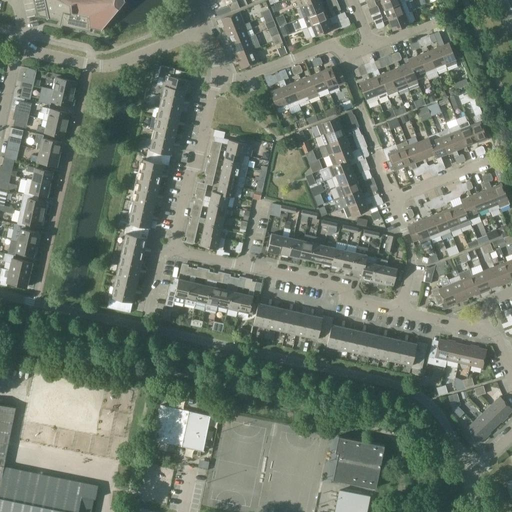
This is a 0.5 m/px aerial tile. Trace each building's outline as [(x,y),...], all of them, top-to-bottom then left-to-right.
[(33,0),(37,16),(46,18),(47,20),(49,18),(62,22),(62,25),(89,31),(90,28),(101,30),(108,21),(121,5),(125,0),(124,0),(33,0)] [(317,0),(299,7),(303,17),(324,9),(320,0),(317,0)] [(380,0),(385,10),(401,3),(405,1),(404,0),(380,0)] [(385,10),(389,20),(409,12),(405,1),(401,3),(385,10)] [(281,4),(272,7),(274,13),(283,9),(281,4)] [(303,17),(307,27),(328,19),(324,9),(303,17)] [(221,19),(226,32),(244,25),(239,12),(221,19)] [(345,12),(341,14),(334,17),(328,19),(307,27),(311,38),(332,30),(330,25),(346,19),(346,17),(345,12)] [(409,12),(389,20),(393,30),(414,22),(409,12)] [(276,18),(279,27),(286,24),(283,15),(276,18)] [(269,29),(276,26),(274,20),(267,23),(269,29)] [(226,32),(231,44),(249,37),(244,25),(226,32)] [(234,51),(236,56),(254,49),(249,37),(231,44),(232,46),(230,47),(232,52),(234,51)] [(449,43),(438,47),(447,68),(457,64),(449,43)] [(280,56),(287,53),(284,47),(278,50),(280,56)] [(438,47),(428,51),(437,72),(447,68),(438,47)] [(254,49),(236,56),(241,69),(259,62),(254,49)] [(428,51),(418,55),(425,71),(427,76),(437,72),(428,51)] [(408,59),(409,63),(410,63),(417,80),(427,76),(425,71),(418,55),(408,59)] [(374,77),(370,79),(378,100),(388,96),(380,75),(377,69),(374,62),(373,58),(370,59),(369,61),(373,70),(372,71),(374,77)] [(410,63),(409,63),(400,67),(408,88),(418,83),(417,80),(410,63)] [(162,87),(164,87),(185,92),(189,93),(191,81),(173,77),(175,69),(161,66),(158,77),(164,78),(162,87)] [(321,71),(329,92),(339,88),(338,86),(346,83),(339,67),(332,70),(331,67),(321,71)] [(400,67),(390,71),(398,92),(408,88),(400,67)] [(317,92),(327,88),(329,92),(321,71),(311,75),(317,92)] [(380,75),(388,96),(398,92),(390,71),(380,75)] [(307,96),(309,100),(319,96),(317,92),(311,75),(301,79),(307,96)] [(22,77),(21,82),(33,85),(35,79),(22,77)] [(56,77),(53,90),(73,94),(76,82),(56,77)] [(291,83),(299,104),(309,100),(307,96),(301,79),(291,83)] [(378,100),(370,79),(359,83),(367,104),(378,100)] [(283,80),(278,82),(280,87),(289,108),(299,104),(291,83),(286,85),(284,80),(283,80)] [(33,85),(21,82),(20,88),(32,91),(33,85)] [(164,87),(162,97),(189,103),(190,102),(183,100),(185,92),(164,87)] [(289,108),(280,87),(270,91),(278,112),(289,108)] [(71,106),(73,94),(53,90),(48,88),(46,96),(45,96),(43,103),(51,105),(51,102),(71,106)] [(428,96),(431,103),(436,101),(433,94),(428,96)] [(457,95),(450,97),(454,109),(462,107),(457,95)] [(162,97),(159,107),(181,112),(183,103),(189,105),(189,103),(162,97)] [(437,103),(427,107),(431,116),(441,112),(437,103)] [(16,106),(14,112),(29,116),(30,109),(16,106)] [(43,120),(47,121),(66,125),(69,113),(42,107),(41,112),(45,113),(43,120)] [(159,107),(157,118),(184,124),(185,123),(179,121),(181,112),(159,107)] [(326,111),(328,117),(336,114),(334,108),(326,111)] [(383,112),(387,120),(396,117),(392,109),(383,112)] [(316,125),(320,135),(325,133),(342,127),(340,122),(348,119),(347,118),(352,116),(353,114),(351,111),(338,116),(316,125)] [(29,116),(14,112),(13,119),(27,123),(29,116)] [(476,123),(470,125),(476,142),(481,140),(482,142),(489,139),(486,132),(484,132),(480,122),(482,121),(479,114),(473,117),(476,123)] [(157,118),(154,128),(176,133),(178,124),(184,126),(184,124),(157,118)] [(66,125),(47,121),(46,128),(38,126),(36,131),(63,137),(66,125)] [(448,129),(450,133),(456,150),(466,146),(460,129),(458,125),(448,129)] [(470,125),(460,129),(466,146),(476,142),(470,125)] [(342,127),(325,133),(320,135),(324,145),(346,137),(352,134),(360,131),(358,128),(357,127),(352,129),(352,128),(344,131),(342,127)] [(154,128),(152,139),(180,145),(180,144),(174,142),(176,133),(154,128)] [(297,133),(300,141),(305,139),(302,131),(297,133)] [(458,155),(456,150),(450,133),(440,137),(446,154),(452,152),(454,158),(455,157),(458,155)] [(36,149),(40,150),(60,154),(62,142),(43,138),(44,135),(37,134),(35,142),(37,143),(36,149)] [(438,134),(428,138),(430,141),(429,141),(435,154),(434,154),(438,163),(441,162),(443,163),(441,157),(445,155),(445,154),(446,154),(440,137),(438,134)] [(9,137),(7,143),(20,145),(21,139),(9,137)] [(228,144),(226,151),(244,155),(246,144),(245,144),(246,142),(239,140),(238,142),(215,137),(214,141),(228,144)] [(324,145),(328,155),(350,147),(346,137),(324,145)] [(428,138),(418,142),(424,158),(434,154),(435,154),(429,141),(430,141),(428,138)] [(152,139),(150,150),(171,154),(173,145),(179,147),(180,145),(152,139)] [(396,146),(398,150),(404,166),(410,164),(415,176),(416,176),(420,175),(408,146),(406,142),(396,146)] [(418,142),(408,146),(420,175),(423,174),(424,172),(422,167),(420,166),(418,167),(416,161),(424,158),(418,142)] [(20,145),(7,143),(6,149),(18,152),(20,145)] [(348,159),(360,154),(368,151),(366,148),(365,147),(360,149),(352,152),(350,147),(328,155),(332,165),(337,163),(348,159)] [(169,165),(171,154),(150,150),(148,149),(146,160),(164,164),(169,165)] [(60,154),(40,150),(38,156),(32,155),(30,161),(37,162),(57,167),(60,154)] [(394,170),(404,166),(398,150),(388,154),(394,170)] [(226,151),(224,161),(247,167),(247,166),(242,165),(244,155),(226,151)] [(305,154),(309,164),(318,160),(316,155),(314,152),(310,152),(305,154)] [(143,159),(140,170),(168,176),(168,175),(162,174),(164,164),(146,160),(143,159)] [(327,167),(331,178),(336,176),(352,169),(348,159),(337,163),(332,165),(327,167)] [(318,160),(309,164),(313,173),(322,169),(319,160),(318,160)] [(224,161),(221,172),(245,177),(247,167),(224,161)] [(0,165),(0,172),(11,175),(12,169),(0,165)] [(28,179),(50,184),(52,172),(28,166),(27,171),(34,173),(32,180),(28,179)] [(331,178),(335,188),(356,179),(352,169),(336,176),(331,178)] [(140,170),(138,181),(159,185),(161,176),(167,178),(168,176),(140,170)] [(11,175),(0,172),(0,178),(9,181),(11,175)] [(221,172),(219,182),(243,188),(245,177),(221,172)] [(312,174),(305,176),(310,186),(316,184),(312,174)] [(487,189),(481,191),(488,208),(489,212),(499,208),(497,204),(498,204),(491,187),(489,182),(486,174),(483,176),(482,177),(487,189)] [(28,179),(25,194),(37,197),(38,194),(47,196),(50,184),(28,179)] [(335,188),(339,198),(360,189),(356,179),(335,188)] [(138,181),(135,191),(163,197),(163,196),(157,195),(159,185),(138,181)] [(501,183),(491,187),(498,204),(497,204),(499,208),(510,204),(504,190),(510,188),(507,181),(501,183)] [(212,191),(212,192),(234,197),(237,187),(243,188),(219,182),(217,192),(212,191)] [(360,189),(339,198),(343,208),(364,199),(360,189)] [(135,191),(133,202),(154,207),(156,197),(163,199),(163,197),(135,191)] [(481,191),(471,195),(478,212),(488,208),(481,191)] [(212,192),(210,202),(227,206),(230,196),(234,197),(212,192)] [(25,194),(21,209),(43,214),(43,213),(46,213),(48,205),(45,203),(46,202),(36,200),(37,197),(25,194)] [(320,194),(314,197),(318,206),(323,203),(320,194)] [(364,199),(343,208),(347,218),(368,210),(366,205),(373,202),(372,201),(379,199),(379,197),(378,194),(371,197),(364,199)] [(461,200),(462,203),(469,220),(470,220),(480,216),(478,212),(471,195),(461,200)] [(227,206),(210,202),(203,201),(196,199),(195,204),(209,207),(207,213),(225,217),(227,206)] [(133,202),(131,212),(158,219),(158,217),(152,216),(154,207),(133,202)] [(462,203),(452,207),(461,228),(471,224),(470,220),(469,220),(462,203)] [(324,207),(318,209),(321,216),(327,214),(324,207)] [(376,207),(374,207),(370,209),(375,220),(380,218),(376,207)] [(452,207),(442,211),(451,232),(461,228),(452,207)] [(21,209),(18,225),(22,225),(25,226),(25,223),(40,227),(40,225),(43,225),(45,217),(43,215),(43,214),(21,209)] [(442,211),(432,215),(441,236),(451,232),(442,211)] [(131,212),(128,223),(149,228),(152,218),(158,220),(158,219),(131,212)] [(206,219),(200,217),(192,216),(191,220),(199,222),(205,223),(223,227),(225,217),(207,213),(206,219)] [(432,215),(422,219),(431,240),(441,236),(432,215)] [(367,220),(358,218),(356,225),(366,226),(367,220)] [(431,240),(422,219),(412,223),(413,225),(407,227),(413,242),(418,240),(420,244),(431,240)] [(124,233),(126,234),(147,239),(149,228),(128,223),(127,223),(124,233)] [(205,223),(202,234),(220,238),(223,227),(205,223)] [(18,240),(36,245),(36,243),(39,242),(41,235),(38,234),(39,233),(30,230),(30,227),(25,226),(22,225),(18,225),(15,224),(12,239),(18,240)] [(509,235),(507,228),(500,231),(503,238),(509,235)] [(267,251),(278,254),(282,236),(271,233),(269,243),(267,243),(266,250),(268,250),(267,251)] [(126,234),(123,244),(151,251),(151,249),(145,248),(147,239),(126,234)] [(225,239),(220,238),(202,234),(200,245),(209,247),(209,249),(216,251),(216,249),(223,250),(225,239)] [(278,254),(289,256),(293,238),(282,236),(278,254)] [(289,256),(299,258),(303,241),(293,238),(289,256)] [(36,245),(18,240),(16,248),(10,246),(9,251),(33,256),(34,255),(36,255),(38,248),(36,246),(36,245)] [(299,258),(310,261),(314,243),(303,241),(299,258)] [(310,261),(320,263),(324,245),(314,243),(310,261)] [(123,244),(121,255),(142,260),(144,251),(151,252),(151,251),(123,244)] [(320,263),(331,266),(335,248),(324,245),(320,263)] [(331,266),(341,268),(345,250),(335,248),(331,266)] [(341,268),(352,270),(356,253),(345,250),(341,268)] [(360,279),(361,279),(367,255),(356,253),(352,270),(362,273),(360,279)] [(11,263),(9,270),(29,275),(32,263),(12,258),(12,256),(5,254),(3,261),(11,263)] [(121,255),(118,265),(146,272),(146,270),(140,269),(142,260),(121,255)] [(361,279),(372,282),(376,264),(366,262),(367,255),(361,279)] [(380,289),(381,289),(386,266),(387,261),(377,259),(376,264),(372,282),(380,284),(379,287),(380,289)] [(447,262),(452,273),(457,271),(452,260),(447,262)] [(511,278),(505,262),(494,267),(501,284),(511,279),(511,278)] [(445,271),(442,264),(435,267),(438,274),(445,271)] [(118,265),(116,276),(137,281),(139,272),(146,273),(146,272),(118,265)] [(386,266),(381,289),(386,290),(388,289),(388,286),(393,287),(397,269),(386,266)] [(430,268),(427,267),(425,281),(431,283),(434,267),(435,266),(430,268)] [(494,267),(483,271),(490,289),(501,284),(494,267)] [(195,307),(195,305),(200,284),(194,283),(197,269),(193,268),(191,276),(189,282),(184,304),(195,307)] [(29,275),(9,270),(2,269),(0,278),(0,281),(26,287),(29,275)] [(461,280),(468,298),(479,293),(472,276),(470,270),(459,274),(461,280)] [(195,305),(206,308),(214,273),(209,271),(206,285),(200,284),(195,305)] [(483,271),(472,276),(479,293),(490,289),(483,271)] [(216,311),(217,306),(221,289),(215,287),(218,274),(214,273),(206,308),(205,309),(216,311)] [(116,276),(114,287),(141,293),(142,291),(135,290),(137,281),(116,276)] [(217,306),(227,309),(235,277),(230,276),(227,290),(221,289),(217,306)] [(227,309),(238,311),(242,293),(236,292),(239,278),(235,277),(227,309)] [(174,301),(184,304),(189,282),(178,279),(178,281),(174,280),(173,284),(170,284),(165,305),(173,307),(174,301)] [(461,280),(450,284),(457,302),(468,298),(461,280)] [(242,293),(238,311),(253,315),(256,304),(252,303),(256,282),(252,281),(248,295),(242,293)] [(457,302),(450,284),(439,289),(438,287),(431,290),(437,305),(441,304),(444,309),(453,306),(452,304),(457,302)] [(114,287),(111,297),(133,302),(135,293),(141,294),(141,293),(114,287)] [(130,313),(133,302),(111,297),(110,297),(107,308),(130,313)] [(253,324),(264,327),(271,299),(269,299),(268,305),(258,303),(253,324)] [(264,327),(275,329),(280,308),(271,306),(272,299),(271,299),(264,327)] [(275,329),(285,332),(292,304),(290,304),(289,310),(280,308),(275,329)] [(285,332),(296,334),(301,313),(292,311),(293,304),(292,304),(285,332)] [(296,334),(306,336),(313,309),(311,308),(310,315),(301,313),(296,334)] [(306,336),(317,339),(322,318),(313,315),(314,309),(313,309),(306,336)] [(322,316),(322,318),(317,339),(316,342),(327,344),(332,325),(333,318),(322,316)] [(327,346),(338,348),(344,321),(342,320),(341,327),(332,325),(327,344),(327,346)] [(338,348),(348,351),(353,329),(344,327),(345,321),(344,321),(338,348)] [(348,351),(359,353),(365,326),(364,325),(362,331),(353,329),(348,351)] [(359,353),(369,356),(374,334),(365,332),(366,326),(365,326),(359,353)] [(369,356),(380,358),(386,330),(385,330),(383,336),(374,334),(369,356)] [(380,358),(390,360),(395,339),(386,337),(387,331),(386,330),(380,358)] [(390,360),(401,363),(407,335),(406,335),(404,341),(395,339),(390,360)] [(401,363),(411,365),(416,344),(407,342),(408,335),(407,335),(401,363)] [(435,357),(447,360),(451,342),(439,339),(435,357)] [(417,342),(416,344),(411,365),(411,368),(421,371),(427,344),(417,342)] [(447,360),(459,363),(463,344),(451,342),(447,360)] [(468,365),(470,365),(474,347),(463,344),(459,363),(460,363),(460,365),(461,366),(463,367),(464,368),(466,367),(468,366),(468,365)] [(474,347),(470,365),(482,368),(486,350),(474,347)] [(511,408),(500,396),(491,405),(504,418),(511,410),(511,408)] [(0,511),(90,511),(93,498),(95,498),(98,486),(2,466),(4,458),(5,459),(16,408),(0,404),(0,511)] [(178,445),(177,449),(182,451),(189,452),(190,448),(204,451),(203,450),(210,416),(211,417),(211,416),(160,405),(160,406),(163,406),(156,439),(153,439),(153,440),(178,445)] [(491,405),(482,413),(495,427),(504,418),(491,405)] [(482,413),(474,422),(487,435),(495,427),(482,413)] [(487,435),(474,422),(465,430),(478,444),(487,435)] [(332,479),(376,488),(384,445),(338,436),(335,452),(338,453),(332,479)] [(335,511),(365,511),(369,496),(340,490),(335,511)]
